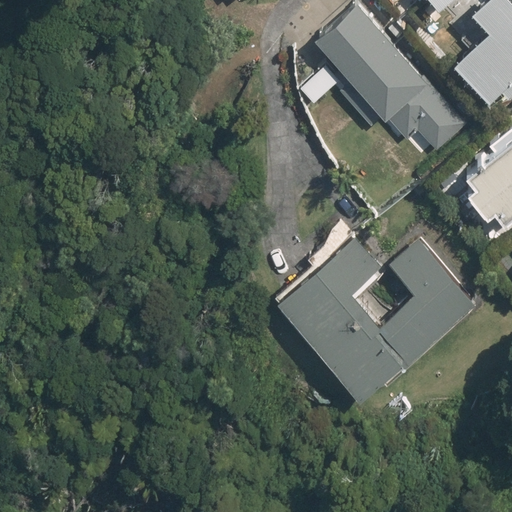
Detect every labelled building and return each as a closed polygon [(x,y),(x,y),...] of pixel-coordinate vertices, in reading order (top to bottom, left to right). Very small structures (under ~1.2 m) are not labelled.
[(346,0),(314,29),(387,109),(379,117),(400,139),(414,126),(416,124),(440,150),(473,120),(363,0),(346,0)] [(456,48),(490,89),(503,78),(510,87),(511,85),(511,0),(478,0),(476,3),(490,20),(456,48)] [(496,201),(510,217),(511,215),(511,121),(492,138),(496,142),(466,166),(476,177),(470,182),(490,206),(496,201)] [(433,191),(416,168),(403,178),(419,201),(433,191)] [(382,256),(357,227),(279,293),(360,389),(403,353),(406,358),(478,298),(420,230),(391,254),(417,285),(381,315),(352,281),(382,256)]
